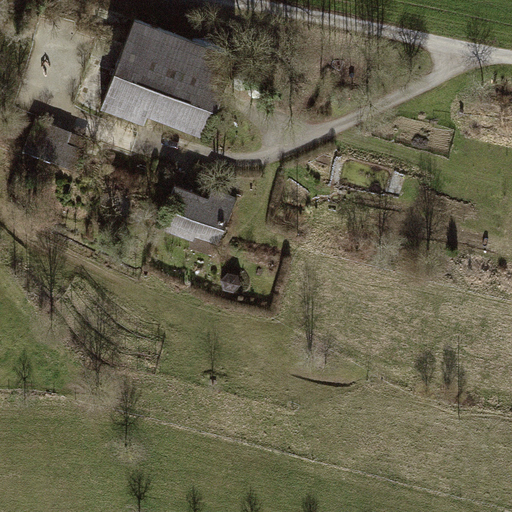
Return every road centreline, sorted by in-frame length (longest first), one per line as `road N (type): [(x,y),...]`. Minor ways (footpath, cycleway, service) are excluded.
road 1 (track): [(147,141),(248,164),(484,51)]
road 2 (track): [(511,57),(216,0)]
